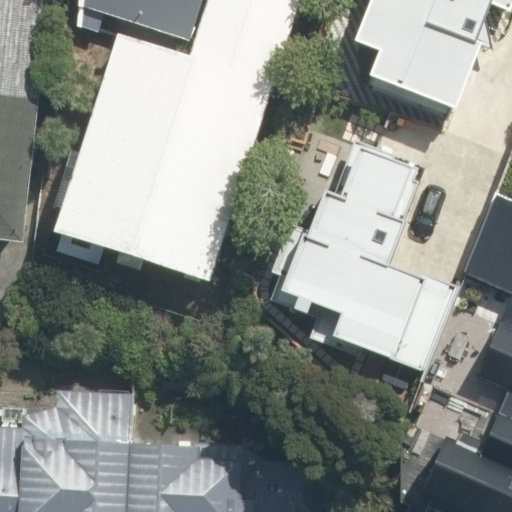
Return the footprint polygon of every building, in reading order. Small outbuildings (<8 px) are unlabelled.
[(0,0),(0,241),(15,242),(35,0),(0,0)] [(184,0),(59,0),(58,5),(170,43),(184,0)] [(315,0),(222,0),(205,57),(126,33),(62,238),(226,288),(315,0)] [(480,5),(507,16),(511,2),(511,0),(350,0),(335,40),(363,51),(352,80),(450,117),(461,88),(460,88),(478,42),(468,38),(480,5)] [(1,400),(0,400),(0,511),(316,511),(320,449),(320,433),(173,426),(172,442),(157,441),(159,385),(2,378),(1,400)] [(438,381),(431,396),(411,440),(511,485),(511,391),(501,386),(492,406),(438,381)]
